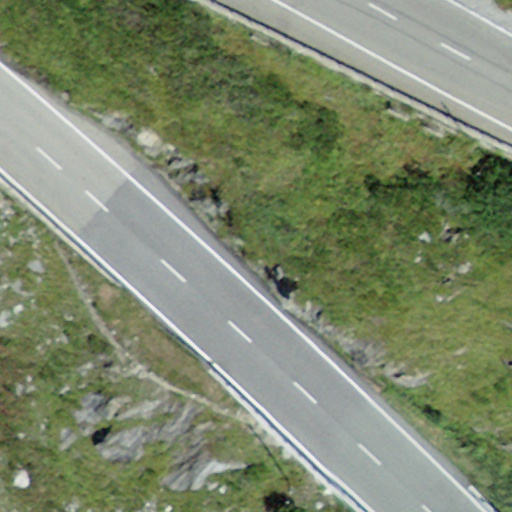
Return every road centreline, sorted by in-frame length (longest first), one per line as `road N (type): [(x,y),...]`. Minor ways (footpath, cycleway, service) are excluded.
road 1 (primary): [(0,118),(428,511)]
road 2 (primary): [(511,80),(362,0)]
